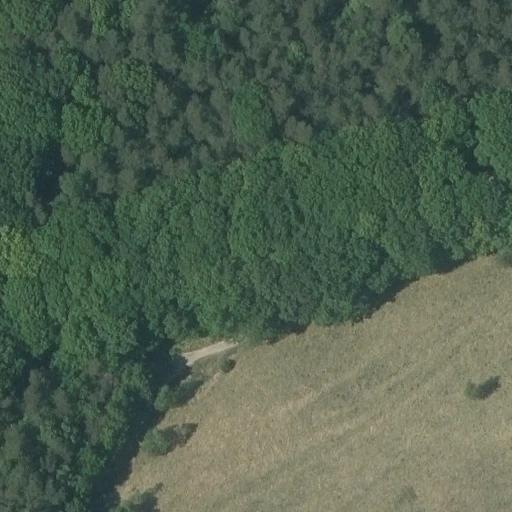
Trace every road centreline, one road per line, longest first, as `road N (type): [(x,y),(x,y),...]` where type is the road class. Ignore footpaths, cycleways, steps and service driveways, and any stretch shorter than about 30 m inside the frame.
road 1 (tertiary): [(0,343),(511,183)]
road 2 (track): [(511,250),(214,344),(165,378)]
road 3 (track): [(165,378),(100,511)]
